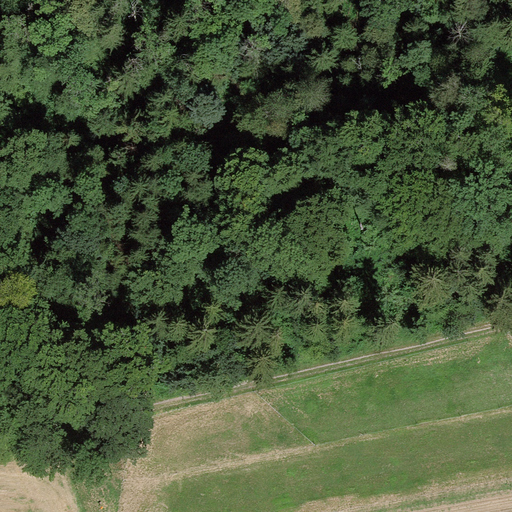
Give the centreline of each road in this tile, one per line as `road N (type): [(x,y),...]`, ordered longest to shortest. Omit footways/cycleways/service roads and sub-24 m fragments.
road 1 (track): [(0,428),(89,417),(511,315)]
road 2 (track): [(0,146),(279,0)]
